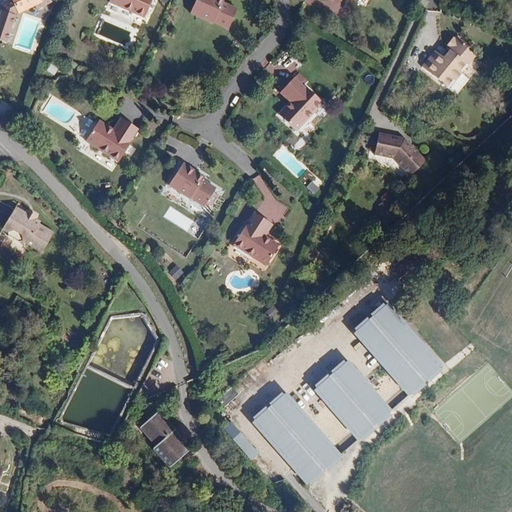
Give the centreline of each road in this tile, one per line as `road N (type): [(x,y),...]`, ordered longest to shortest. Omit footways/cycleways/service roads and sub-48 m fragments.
road 1 (residential): [(1,135),(132,272),(170,336),(194,434),(235,486),(277,511)]
road 2 (unknown): [(328,511),(262,440),(248,407),(267,381),(331,339)]
road 3 (residential): [(207,129),(275,46),(286,26),(286,0)]
